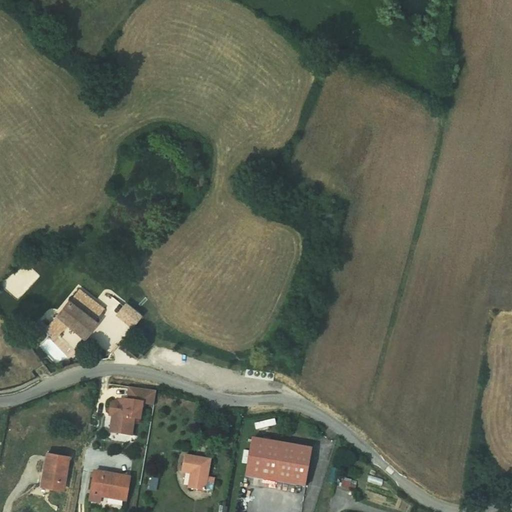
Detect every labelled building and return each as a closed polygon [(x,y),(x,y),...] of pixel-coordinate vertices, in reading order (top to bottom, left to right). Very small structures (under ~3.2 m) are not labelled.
[(89,316),(99,304),(81,289),(71,301),(70,300),(57,315),(47,328),(57,336),(67,323),(84,338),(97,323),(89,316)] [(132,328),(141,316),(127,304),(117,316),(132,328)] [(44,330),(39,325),(29,336),(35,340),(44,330)] [(35,340),(29,336),(25,340),(31,345),(35,340)] [(156,391),(129,387),(128,398),(154,402),(156,391)] [(127,401),(122,400),(122,403),(119,403),(114,402),(111,404),(109,415),(113,415),(117,416),(115,429),(118,433),(131,435),(134,419),(140,420),(142,403),(127,401)] [(305,487),(312,449),(252,439),(246,477),(305,487)] [(48,453),(45,469),(48,469),(45,487),(63,490),(69,456),(48,453)] [(208,477),(211,460),(185,456),(182,472),(192,473),(189,488),(205,491),(208,477)] [(130,478),(95,472),(89,501),(100,502),(101,496),(101,492),(108,494),(108,498),(126,501),(130,478)] [(215,478),(208,477),(205,491),(213,492),(215,478)] [(219,511),(221,503),(214,502),(212,511),(219,511)]
